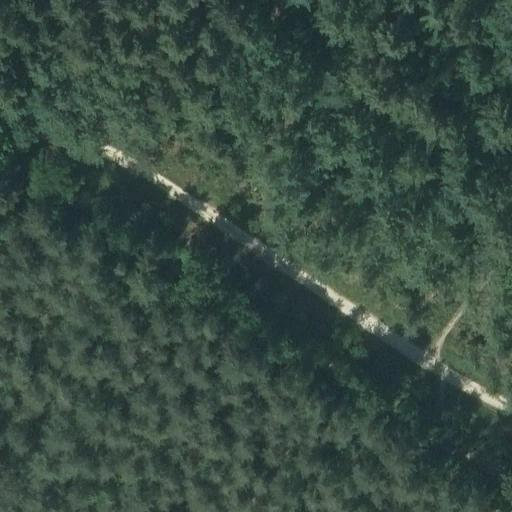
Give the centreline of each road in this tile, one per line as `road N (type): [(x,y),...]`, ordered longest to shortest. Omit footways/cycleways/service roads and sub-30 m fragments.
road 1 (track): [(0,156),(429,428)]
road 2 (track): [(422,361),(511,252)]
